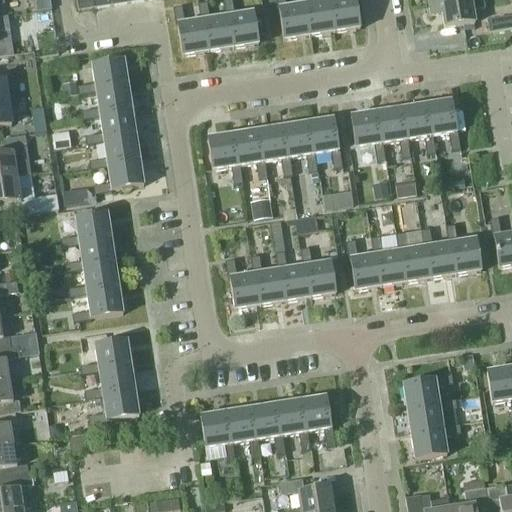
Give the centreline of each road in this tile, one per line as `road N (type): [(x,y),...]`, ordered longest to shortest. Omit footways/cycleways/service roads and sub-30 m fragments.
road 1 (residential): [(215,358),(167,108)]
road 2 (unknown): [(215,358),(184,359),(172,371),(171,462),(77,476)]
road 3 (residential): [(167,108),(391,73)]
road 4 (residential): [(167,108),(153,34),(68,48),(60,0)]
road 5 (residential): [(391,73),(496,57),(511,158)]
road 6 (residential): [(381,511),(353,338)]
road 7 (residential): [(353,338),(511,313)]
road 8 (residential): [(215,358),(353,338)]
